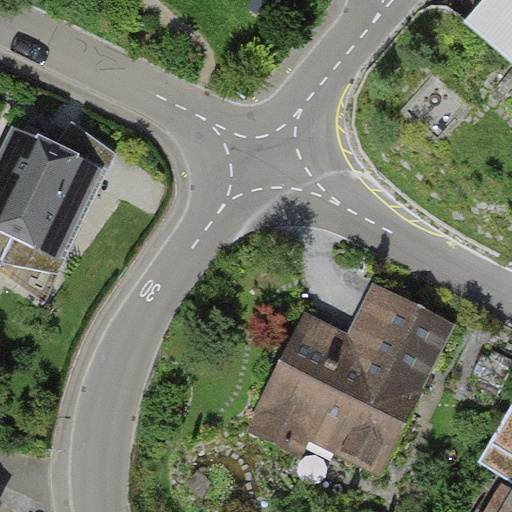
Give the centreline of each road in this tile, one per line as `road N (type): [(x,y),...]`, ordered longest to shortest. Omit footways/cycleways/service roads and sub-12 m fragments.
road 1 (residential): [(103,511),(105,434),(123,363),(153,305),(261,158)]
road 2 (residential): [(0,20),(162,97),(261,158)]
road 3 (residential): [(261,158),(511,294)]
road 4 (residential): [(261,158),(389,0)]
